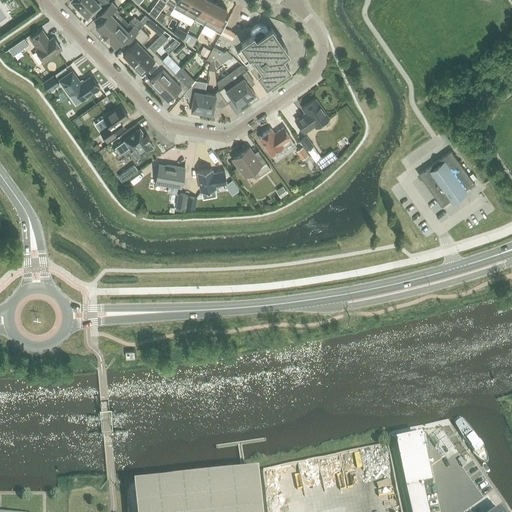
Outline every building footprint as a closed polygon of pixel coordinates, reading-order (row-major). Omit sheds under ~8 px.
[(87,0),(70,0),(78,8),(87,0)] [(87,0),(78,8),(87,17),(95,9),(99,14),(95,18),(95,19),(110,4),(110,3),(106,0),(87,0)] [(167,0),(166,3),(173,8),(183,13),(190,0),(167,0)] [(204,0),(190,0),(183,13),(194,19),(204,0)] [(208,0),(204,0),(194,19),(204,25),(216,4),(208,0)] [(110,4),(95,19),(102,12),(106,16),(96,26),(99,30),(98,31),(103,37),(123,18),(118,13),(120,12),(111,3),(110,3),(110,4)] [(227,10),(216,4),(204,25),(215,30),(220,33),(219,33),(220,34),(227,21),(222,18),(227,10)] [(154,8),(150,13),(154,17),(158,12),(154,8)] [(160,11),(155,18),(159,21),(165,15),(160,11)] [(139,21),(143,25),(145,23),(149,18),(145,15),(139,21)] [(123,18),(103,37),(109,43),(111,41),(114,45),(125,35),(128,39),(122,46),(138,30),(129,22),(128,23),(123,18)] [(145,23),(149,26),(153,21),(149,18),(145,23)] [(243,48),(237,52),(245,64),(249,70),(254,66),(258,63),(262,69),(257,72),(266,84),(272,79),(271,77),(275,74),(277,76),(278,76),(276,73),(281,70),(282,72),(289,67),(281,56),(288,52),(283,45),(281,46),(277,42),(280,40),(279,40),(277,41),(274,37),(276,35),(271,28),(268,30),(265,25),(258,24),(251,29),(250,32),(252,35),(240,44),(243,48)] [(138,30),(122,46),(129,39),(133,43),(123,54),(126,57),(125,59),(130,64),(147,48),(142,43),(149,36),(140,27),(138,30)] [(162,33),(164,31),(161,28),(156,32),(159,36),(162,33)] [(220,34),(232,40),(235,34),(223,28),(220,34)] [(179,29),(176,35),(183,40),(186,33),(179,29)] [(46,36),(42,30),(30,38),(37,48),(35,49),(43,61),(61,49),(53,37),(48,40),(46,37),(46,36)] [(162,43),(167,38),(162,33),(159,36),(157,38),(162,43)] [(186,33),(183,40),(192,47),(197,38),(187,33),(186,33)] [(154,52),(162,43),(157,38),(149,46),(154,52)] [(28,45),(24,39),(8,50),(13,56),(28,45)] [(217,39),(214,46),(224,51),(227,44),(217,39)] [(184,46),(180,42),(175,47),(173,49),(177,53),(184,46)] [(147,48),(130,64),(136,70),(137,68),(141,72),(148,65),(153,69),(162,60),(154,52),(149,46),(148,46),(147,48)] [(199,54),(207,58),(211,51),(203,47),(199,54)] [(224,52),(213,47),(211,51),(207,58),(206,59),(210,62),(213,60),(216,58),(224,52)] [(219,57),(223,62),(229,58),(225,53),(219,57)] [(162,60),(153,69),(157,73),(149,81),(158,90),(175,74),(162,60)] [(59,80),(69,95),(75,91),(81,100),(83,99),(84,100),(86,99),(87,98),(88,97),(88,96),(99,88),(91,76),(84,81),(84,80),(82,80),(79,81),(72,71),(59,80)] [(232,80),(247,101),(252,98),(251,96),(255,94),(248,84),(253,81),(246,71),(232,80)] [(175,74),(158,90),(167,99),(175,92),(180,96),(189,87),(175,74)] [(43,83),(49,91),(59,84),(53,76),(43,83)] [(232,80),(218,90),(225,100),(230,97),(237,106),(240,104),(241,105),(247,101),(232,80)] [(205,93),(206,89),(194,87),(191,85),(183,94),(188,98),(193,99),(191,110),(195,111),(195,113),(201,114),(205,93)] [(205,93),(201,114),(208,115),(208,113),(212,114),(214,103),(220,104),(222,107),(227,103),(225,100),(218,90),(215,92),(215,94),(205,93)] [(303,116),(302,115),(295,120),(304,133),(315,125),(316,127),(328,119),(314,99),(302,108),(306,113),(303,116)] [(472,121),(461,105),(456,108),(467,124),(472,121)] [(128,117),(120,106),(103,117),(109,125),(100,131),(106,140),(124,127),(121,122),(128,117)] [(432,116),(428,119),(435,130),(439,127),(432,116)] [(124,141),(115,148),(119,154),(129,148),(137,159),(152,149),(153,148),(152,146),(148,141),(149,140),(150,140),(146,134),(145,135),(146,135),(144,136),(140,130),(141,130),(140,128),(138,129),(138,130),(124,140),(124,141)] [(290,138),(283,128),(277,132),(277,133),(275,135),(271,129),(258,138),(270,155),(283,146),(281,144),(290,138)] [(299,141),(306,150),(307,150),(312,146),(313,146),(306,136),(299,141)] [(315,162),(321,158),(312,146),(307,150),(315,162)] [(303,159),(308,155),(302,147),(297,151),(303,159)] [(256,160),(247,148),(233,158),(246,176),(254,170),(259,177),(270,169),(261,156),(256,160)] [(463,191),(475,183),(451,150),(419,173),(442,206),(453,198),(463,191)] [(315,162),(320,169),(337,158),(332,151),(321,158),(315,162)] [(180,187),(181,187),(185,162),(184,168),(171,165),(171,166),(159,164),(155,184),(155,185),(156,183),(169,185),(169,184),(181,186),(180,187)] [(118,176),(121,181),(137,170),(134,165),(118,176)] [(213,174),(212,169),(197,171),(200,191),(215,189),(215,185),(227,183),(224,171),(216,172),(216,173),(213,174)] [(227,186),(233,194),(239,190),(233,182),(227,186)] [(275,191),(280,198),(287,193),(282,186),(275,191)] [(187,194),(177,193),(175,207),(185,209),(187,194)] [(188,196),(186,208),(194,209),(196,198),(188,196)] [(422,441),(395,448),(409,511),(427,511),(422,487),(432,485),(422,441)] [(133,487),(135,511),(260,511),(257,474),(133,487)] [(377,484),(388,482),(387,476),(376,478),(377,484)]
